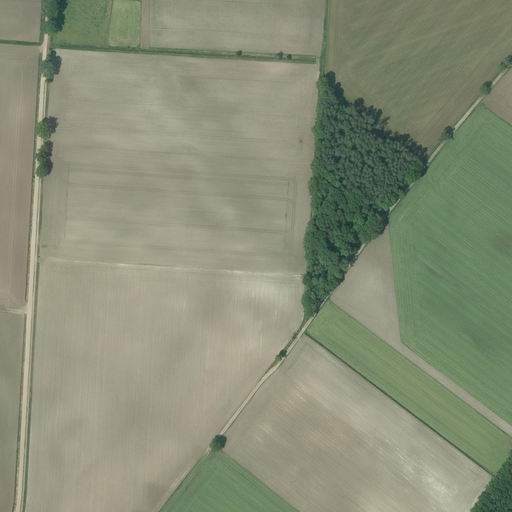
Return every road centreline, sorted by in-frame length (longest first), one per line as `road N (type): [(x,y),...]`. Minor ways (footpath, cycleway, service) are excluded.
road 1 (track): [(215,439),(387,210),(511,62)]
road 2 (track): [(17,511),(43,76)]
